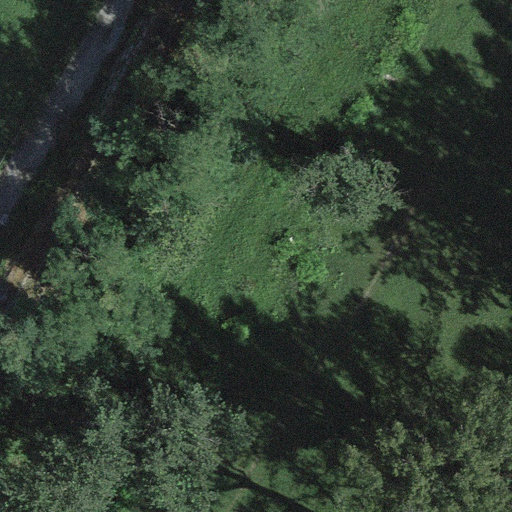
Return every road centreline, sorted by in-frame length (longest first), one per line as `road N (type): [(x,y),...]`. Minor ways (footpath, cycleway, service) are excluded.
road 1 (track): [(0,320),(184,0)]
road 2 (track): [(0,212),(128,0)]
